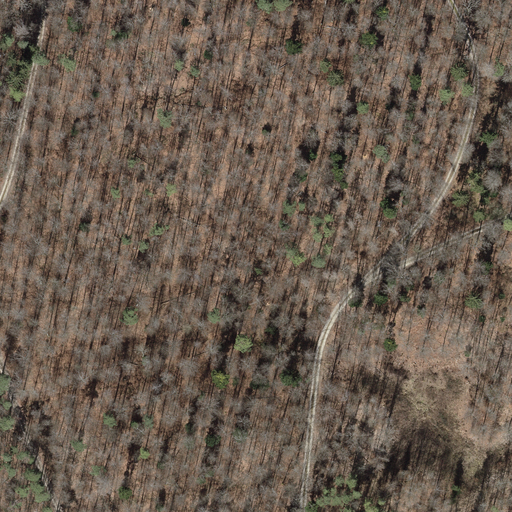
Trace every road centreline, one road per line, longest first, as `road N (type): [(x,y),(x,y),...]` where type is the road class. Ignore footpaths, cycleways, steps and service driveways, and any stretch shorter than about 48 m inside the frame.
road 1 (track): [(304,511),(316,352),(327,318),(453,177),(473,108),(473,52),(448,0)]
road 2 (track): [(0,217),(43,0)]
road 3 (track): [(62,511),(0,341)]
road 4 (track): [(511,209),(365,277)]
